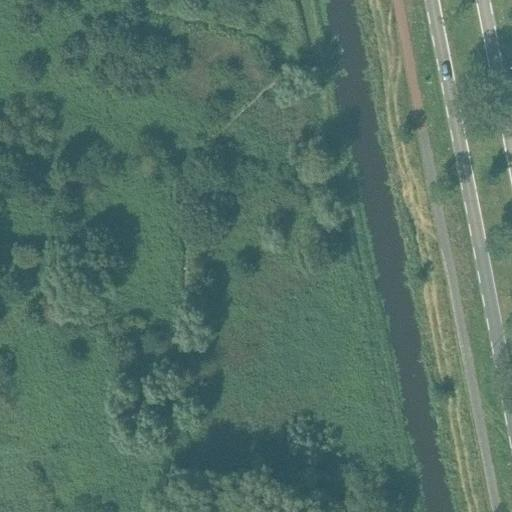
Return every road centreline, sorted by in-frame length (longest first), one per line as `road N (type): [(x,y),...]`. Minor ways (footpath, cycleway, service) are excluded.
road 1 (tertiary): [(431,0),(511,412)]
road 2 (tertiary): [(511,140),(484,0)]
